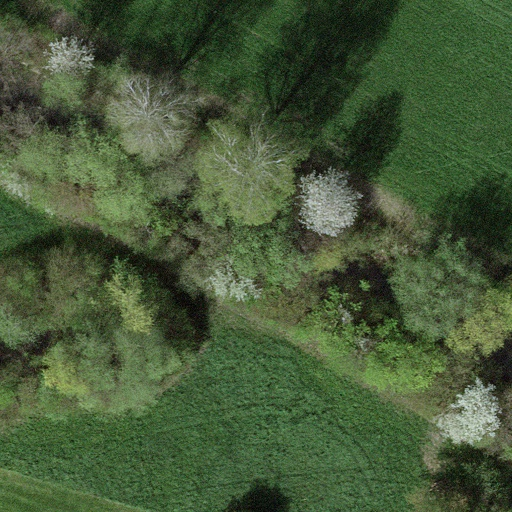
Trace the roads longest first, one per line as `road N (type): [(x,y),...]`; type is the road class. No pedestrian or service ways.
road 1 (track): [(34,0),(511,265)]
road 2 (track): [(511,473),(264,333)]
